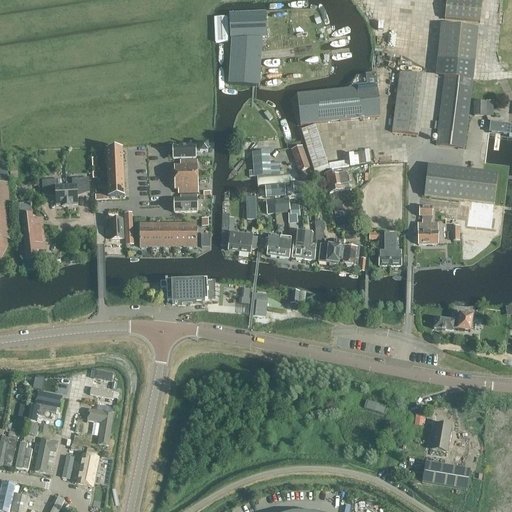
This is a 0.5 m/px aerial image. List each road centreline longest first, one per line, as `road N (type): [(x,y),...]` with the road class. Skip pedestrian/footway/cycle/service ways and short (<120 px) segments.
road 1 (tertiary): [(511,387),(168,331)]
road 2 (unclassified): [(188,511),(239,482),(302,468),(372,478),(432,511)]
road 3 (tertiary): [(131,511),(168,331)]
road 4 (residential): [(101,329),(100,211),(137,209)]
